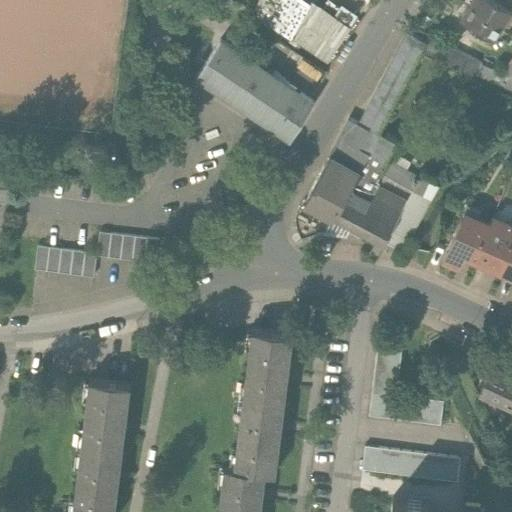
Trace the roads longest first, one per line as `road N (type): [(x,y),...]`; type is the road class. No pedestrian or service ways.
road 1 (unclassified): [(258,277),(259,241),(276,197),(403,0)]
road 2 (residential): [(258,277),(62,325),(0,331)]
road 3 (residential): [(511,333),(424,294),(366,279),(258,277)]
